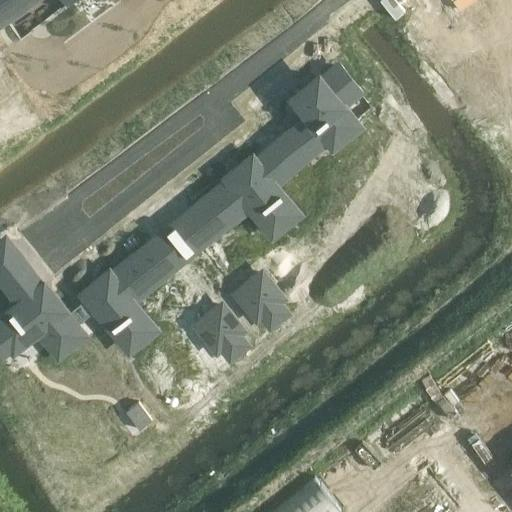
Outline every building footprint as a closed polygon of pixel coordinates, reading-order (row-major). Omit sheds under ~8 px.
[(0,0),(0,12),(4,18),(28,0),(72,0),(74,1),(75,0),(0,0)] [(312,116),(290,134),(307,154),(329,137),(332,141),(356,122),(353,118),(341,103),(358,90),(339,66),(322,79),(320,77),(303,91),(306,95),(299,100),(312,116)] [(207,198),(194,209),(213,233),(250,203),(271,229),(295,209),(269,179),(284,167),(271,151),(257,162),(253,157),(236,171),(239,175),(209,199),(207,198)] [(171,227),(167,230),(177,242),(185,236),(175,224),(171,227)] [(185,236),(177,242),(187,254),(191,251),(194,248),(185,236)] [(6,240),(0,244),(0,274),(6,282),(26,265),(6,240)] [(85,298),(82,301),(91,312),(94,310),(98,306),(128,344),(151,325),(131,299),(168,269),(149,245),(132,259),(133,260),(106,282),(103,278),(86,292),(88,295),(85,298)] [(239,292),(258,316),(262,313),(271,325),(287,312),(278,300),(282,297),(263,273),(239,292)] [(43,285),(0,319),(0,326),(17,347),(27,338),(39,329),(59,354),(83,334),(75,324),(82,319),(73,307),(66,313),(49,292),(46,294),(41,288),(44,286),(43,285)] [(242,329),(223,305),(199,325),(218,348),(222,345),(231,357),(247,344),(238,332),(242,329)] [(343,511),(318,478),(274,511),(343,511)]
